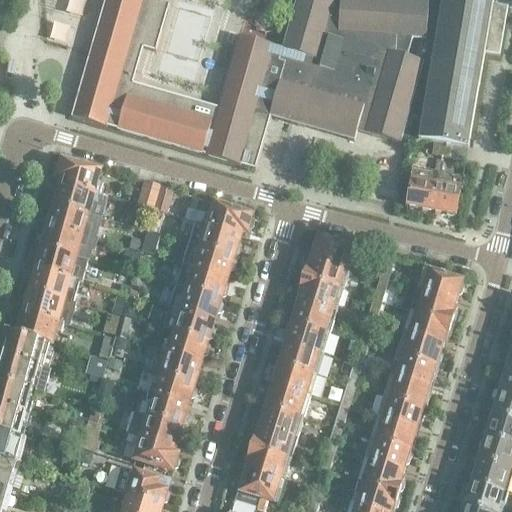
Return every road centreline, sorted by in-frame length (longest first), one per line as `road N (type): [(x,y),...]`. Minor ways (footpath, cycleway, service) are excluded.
road 1 (residential): [(0,204),(17,140),(42,131),(294,206)]
road 2 (residential): [(294,206),(200,511)]
road 3 (residential): [(424,511),(500,262)]
road 4 (residential): [(500,262),(294,206)]
